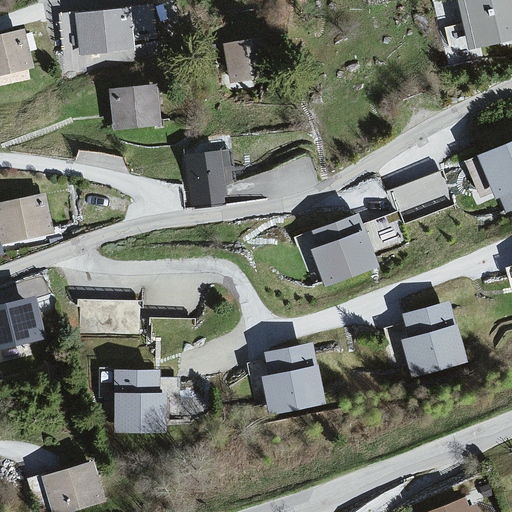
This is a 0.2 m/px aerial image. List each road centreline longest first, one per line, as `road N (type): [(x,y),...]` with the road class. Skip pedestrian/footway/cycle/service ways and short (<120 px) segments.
road 1 (unclassified): [(511,90),(315,200),(280,212),(161,225),(0,271)]
road 2 (unclassified): [(511,424),(278,511)]
